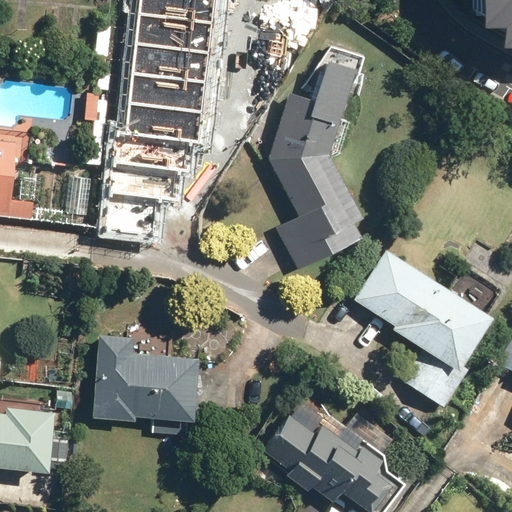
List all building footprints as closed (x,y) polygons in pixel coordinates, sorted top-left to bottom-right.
[(511,0),(470,0),(471,8),(488,8),(489,27),(511,26),(511,0)] [(239,37),(122,22),(113,96),(174,104),(170,136),(226,143),(239,37)] [(90,23),(88,58),(105,58),(106,23),(90,23)] [(286,91),(266,158),(295,214),(273,225),(295,267),(358,235),(350,219),(358,215),(325,151),(350,64),(322,56),(309,98),(286,91)] [(93,94),(73,92),(71,120),(91,121),(93,94)] [(69,121),(31,118),(28,162),(65,166),(69,121)] [(0,214),(28,217),(30,201),(2,198),(9,136),(0,135),(0,214)] [(382,247),(351,297),(390,322),(387,326),(420,346),(399,379),(440,404),(465,366),(457,361),(488,312),(382,247)] [(130,334),(94,331),(89,415),(130,417),(131,412),(151,413),(150,431),(183,433),(184,416),(189,416),(193,354),(129,350),(130,334)] [(511,334),(494,361),(511,369),(511,334)] [(2,404),(2,410),(0,409),(0,463),(44,467),(50,409),(2,404)] [(286,411),(260,447),(286,465),(282,471),(302,484),(304,481),(327,497),(336,486),(366,507),(386,479),(368,466),(376,455),(355,440),(351,446),(315,420),(309,428),(286,411)]
